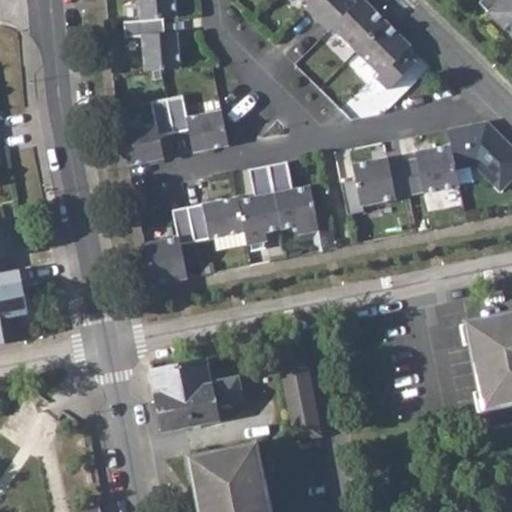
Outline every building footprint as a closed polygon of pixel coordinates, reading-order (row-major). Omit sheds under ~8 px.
[(137,0),(139,20),(162,19),(175,17),(173,0),(137,0)] [(302,0),(309,6),(306,10),(317,21),(321,17),(337,0),(302,0)] [(356,52),(373,35),(380,27),(386,21),(363,0),(358,0),(356,4),(351,0),(337,0),(321,17),(317,21),(328,32),(332,28),(356,52)] [(511,0),(482,0),(480,3),(505,28),(510,23),(511,24),(511,0)] [(141,37),(144,71),(161,69),(179,68),(176,32),(164,34),(162,19),(139,20),(123,22),(124,38),(141,37)] [(373,35),(356,52),(379,75),(376,78),(387,89),(415,62),(404,51),(410,46),(386,21),(380,27),(373,35)] [(220,111),(187,118),(182,95),(166,98),(171,121),(175,141),(189,138),(192,153),(228,145),(220,111)] [(128,165),(162,158),(159,144),(175,141),(171,121),(166,98),(151,102),(155,124),(120,131),(128,165)] [(497,131),(487,122),(480,123),(493,136),(497,131)] [(455,169),(475,165),(501,191),(511,180),(511,145),(497,131),(493,136),(480,123),(447,129),(450,145),(455,169)] [(409,195),(459,186),(455,169),(450,145),(416,152),(417,158),(402,161),(409,195)] [(361,206),(395,199),(395,198),(409,195),(402,161),(388,164),(387,157),(352,164),(361,206)] [(273,193),(280,229),(297,226),(298,234),(318,230),(309,186),(292,189),(287,161),(268,165),(273,193)] [(237,200),(244,232),(246,245),(266,241),(264,232),(280,229),(273,193),(268,165),(248,169),(254,197),(237,200)] [(194,242),(244,232),(237,200),(237,197),(187,207),(194,242)] [(143,244),(151,284),(186,277),(180,245),(194,242),(187,207),(172,210),(177,237),(143,244)] [(6,217),(0,218),(0,272),(11,270),(12,270),(9,255),(13,255),(6,217)] [(0,272),(0,343),(25,339),(18,304),(16,296),(21,295),(18,276),(12,278),(11,270),(0,272)] [(511,315),(467,324),(488,429),(511,423),(511,315)] [(276,342),(296,440),(321,436),(301,337),(276,342)] [(151,370),(162,430),(185,425),(216,419),(213,404),(242,400),(238,376),(213,380),(213,382),(209,383),(205,360),(151,370)] [(252,447),(201,457),(212,511),(272,511),(265,478),(258,480),(252,447)] [(192,459),(202,511),(212,511),(201,457),(192,459)] [(106,511),(104,503),(76,509),(76,511),(106,511)]
